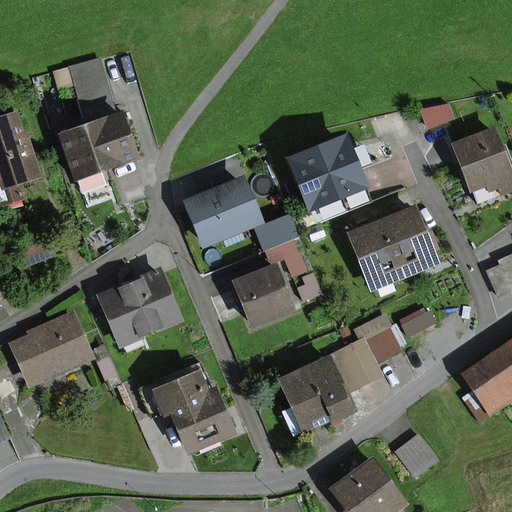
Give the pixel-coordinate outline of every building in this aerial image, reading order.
[(0,206),(24,198),(19,183),(36,177),(28,151),(15,115),(13,115),(10,106),(0,110),(0,206)] [(447,106),(421,111),(428,129),(453,120),(447,106)] [(119,116),(61,137),(81,194),(114,182),(108,167),(134,157),(121,123),(119,116)] [(493,133),(455,147),(471,189),(487,183),(489,189),(511,181),(493,133)] [(339,141),(289,162),(309,210),(315,208),(321,223),(370,203),(356,171),(347,150),(343,151),(339,141)] [(241,184),(187,206),(203,244),(257,222),(241,184)] [(414,211),(352,236),(373,288),(433,264),(420,231),(422,230),(414,211)] [(299,238),(266,251),(272,264),(284,259),(302,303),(321,295),(299,238)] [(49,241),(21,252),(26,266),(54,256),(49,241)] [(511,257),(485,269),(496,293),(511,286),(511,257)] [(249,278),(235,284),(252,326),(291,310),(274,268),(259,274),(257,269),(247,273),(249,278)] [(122,292),(103,299),(121,341),(176,319),(159,276),(139,284),(137,279),(119,286),(122,292)] [(430,313),(402,327),(407,338),(435,323),(430,313)] [(401,354),(383,317),(358,330),(363,339),(326,357),(328,361),(344,393),(369,381),(368,379),(381,373),(377,366),(401,354)] [(44,334),(15,346),(31,383),(88,359),(71,318),(42,330),(44,334)] [(511,344),(465,377),(490,414),(511,399),(511,344)] [(328,361),(282,382),(304,433),(352,411),(344,393),(328,361)] [(192,367),(138,390),(150,418),(165,412),(166,415),(172,412),(188,451),(230,433),(214,393),(205,397),(192,367)] [(418,437),(396,454),(414,478),(437,461),(418,437)] [(371,462),(333,490),(348,511),(392,511),(403,505),(371,462)]
